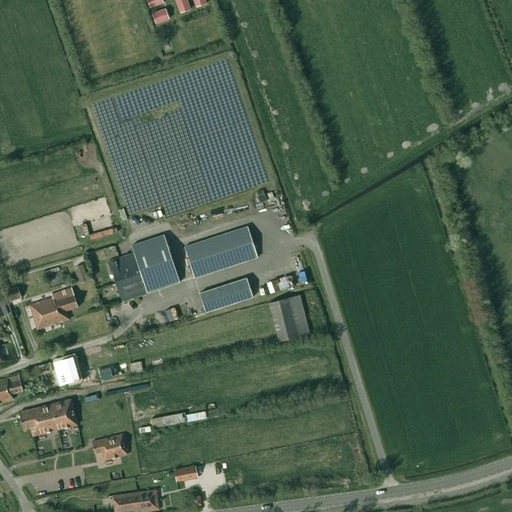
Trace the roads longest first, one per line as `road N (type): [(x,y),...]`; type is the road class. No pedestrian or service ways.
road 1 (unknown): [(401,491),(323,268),(317,255),(294,247)]
road 2 (tertiary): [(249,511),(439,484),(511,462)]
